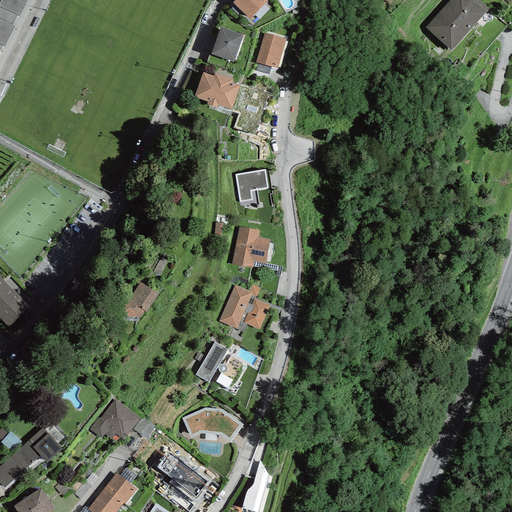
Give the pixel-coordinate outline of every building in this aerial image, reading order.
[(0,0),(0,52),(25,0),(0,0)] [(267,0),(234,0),(232,3),(234,4),(230,8),(238,15),(241,12),(249,19),(267,0)] [(450,0),(426,29),(451,51),(486,12),(473,0),(450,0)] [(473,0),(486,12),(489,9),(479,0),(473,0)] [(243,35),(220,27),(211,54),(234,62),(243,35)] [(286,40),(264,33),(256,62),(259,63),(271,67),(277,68),(286,40)] [(256,70),(269,74),(271,67),(259,63),(256,70)] [(232,110),(240,86),(232,83),(233,79),(214,73),(213,76),(203,73),(194,98),(207,102),(207,105),(217,108),(218,106),(232,110)] [(241,84),(240,86),(232,110),(231,111),(238,113),(233,127),(254,134),(268,93),(241,84)] [(268,188),(265,170),(235,175),(240,205),(259,207),(257,190),(268,188)] [(260,230),(238,226),(231,264),(252,268),(253,266),(254,262),(265,264),(270,239),(258,237),(260,230)] [(160,275),(168,261),(161,257),(153,271),(160,275)] [(281,276),(282,267),(265,264),(254,262),(253,266),(277,271),(276,275),(281,276)] [(0,276),(0,318),(8,326),(29,306),(0,276)] [(147,312),(159,294),(141,282),(132,294),(126,293),(124,316),(141,317),(145,311),(147,312)] [(249,291),(235,285),(218,321),(244,332),(247,324),(258,329),(269,305),(254,299),(251,305),(247,303),(251,294),(256,296),(260,288),(252,285),(249,291)] [(25,358),(39,346),(31,337),(17,349),(25,358)] [(228,349),(215,342),(206,357),(202,363),(195,375),(208,382),(217,367),(219,368),(218,370),(219,371),(221,373),(215,382),(228,388),(230,387),(233,385),(236,382),(238,379),(239,377),(241,373),(242,370),(242,367),(243,364),(243,363),(230,355),(225,365),(223,364),(222,364),(220,365),(219,364),(228,349)] [(202,363),(206,357),(198,352),(195,358),(202,363)] [(140,418),(115,399),(99,419),(98,417),(89,429),(101,438),(105,434),(116,442),(120,437),(124,440),(140,418)] [(182,419),(191,439),(201,434),(206,434),(217,435),(221,436),(230,443),(244,425),(223,409),(205,408),(182,419)] [(1,420),(9,428),(19,419),(11,410),(1,420)] [(143,417),(134,430),(146,439),(155,426),(143,417)] [(47,463),(62,449),(58,444),(65,438),(52,423),(45,429),(43,427),(0,466),(0,482),(4,488),(41,456),(47,463)] [(3,428),(0,431),(0,439),(2,441),(9,434),(3,428)] [(12,453),(22,442),(10,432),(9,434),(2,441),(1,443),(12,453)] [(163,492),(188,511),(192,511),(214,483),(168,448),(155,465),(173,479),(163,492)] [(242,508),(255,511),(258,511),(269,475),(260,460),(255,478),(254,482),(253,485),(251,487),(248,490),(246,492),(242,508)] [(250,462),(248,474),(254,475),(256,463),(250,462)] [(130,484),(137,476),(126,468),(120,476),(130,484)] [(91,486),(98,478),(92,473),(85,481),(91,486)] [(104,488),(123,503),(125,504),(137,490),(130,484),(120,476),(116,473),(104,488)] [(75,494),(81,499),(91,486),(85,481),(75,494)] [(64,496),(69,490),(60,482),(55,488),(64,496)] [(40,488),(13,507),(17,511),(49,511),(54,509),(40,488)] [(116,511),(123,503),(104,488),(88,509),(91,511),(116,511)]
